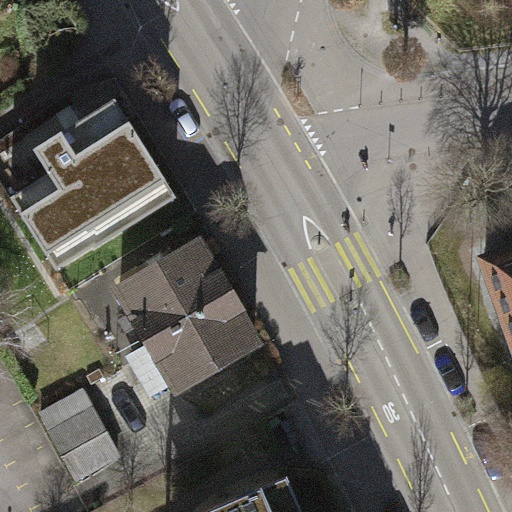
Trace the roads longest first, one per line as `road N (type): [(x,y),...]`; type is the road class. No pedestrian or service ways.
road 1 (tertiary): [(447,511),(290,185)]
road 2 (residential): [(290,185),(511,112)]
road 3 (tertiary): [(290,185),(195,33)]
